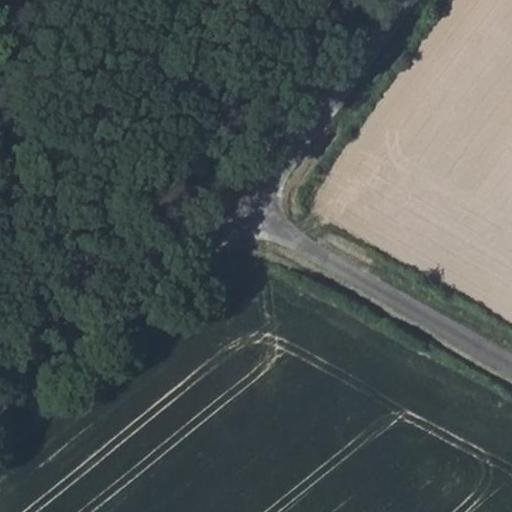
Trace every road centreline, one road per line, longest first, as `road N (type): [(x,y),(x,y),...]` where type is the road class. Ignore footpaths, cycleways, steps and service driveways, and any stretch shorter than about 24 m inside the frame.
road 1 (unclassified): [(0,395),(251,218)]
road 2 (unclassified): [(511,371),(251,218)]
road 3 (unclassified): [(251,218),(411,0)]
